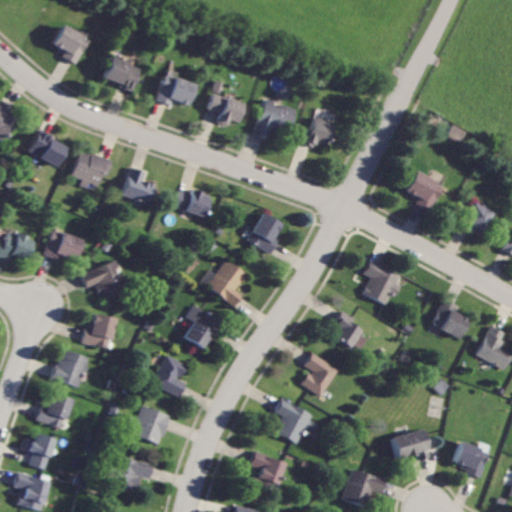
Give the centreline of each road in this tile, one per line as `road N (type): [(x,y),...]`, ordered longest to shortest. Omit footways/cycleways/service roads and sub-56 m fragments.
road 1 (residential): [(187,511),(227,398),(323,244),(451,0)]
road 2 (residential): [(343,207),(88,114),(0,52)]
road 3 (residential): [(511,297),(343,207)]
road 4 (residential): [(0,418),(38,317),(31,304),(0,293)]
